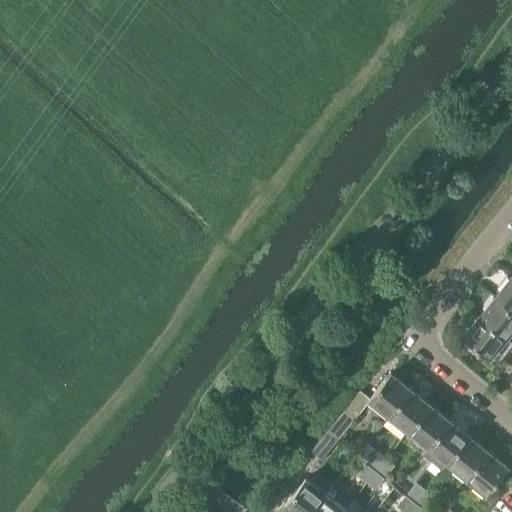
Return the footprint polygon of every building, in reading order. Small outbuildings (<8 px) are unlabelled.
[(511,276),(510,275),(494,294),(511,309),(511,276)] [(511,309),(494,294),(478,314),(504,335),(511,325),(511,309)] [(511,340),(504,335),(478,314),(462,333),(488,354),(487,355),(490,357),(494,358),(498,357),(501,355),(511,341),(511,340)] [(388,414),(410,387),(390,371),(369,397),(359,389),(327,429),(338,438),(370,399),(388,414)] [(429,403),(410,387),(388,414),(408,429),(429,403)] [(448,418),(429,403),(408,429),(426,444),(427,445),(448,418)] [(427,445),(426,444),(420,452),(441,469),(447,461),(446,460),(468,434),(448,418),(427,445)] [(338,438),(327,429),(310,450),(321,459),(338,438)] [(487,449),(468,434),(446,460),(447,461),(465,476),(487,449)] [(487,449),(465,476),(485,492),(507,465),(487,449)] [(378,467),(385,458),(377,451),(369,461),(378,467)] [(385,458),(378,467),(386,474),(393,464),(385,458)] [(367,481),(374,471),(366,465),(359,474),(367,481)] [(374,471),(367,481),(375,487),(383,477),(374,471)] [(284,503),(294,511),(309,511),(325,493),(305,477),(284,503)] [(415,499),(424,488),(416,481),(406,492),(415,499)] [(433,495),(424,488),(415,499),(424,506),(433,495)] [(341,511),(344,509),(325,493),(309,511),(341,511)] [(404,511),(413,501),(405,494),(396,505),(404,511)] [(413,501),(404,511),(419,511),(423,508),(413,501)]
